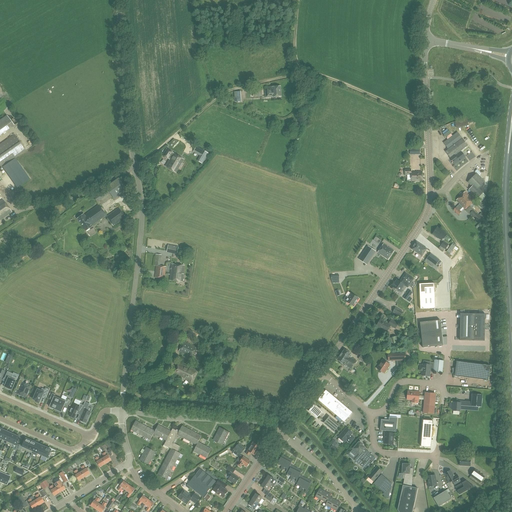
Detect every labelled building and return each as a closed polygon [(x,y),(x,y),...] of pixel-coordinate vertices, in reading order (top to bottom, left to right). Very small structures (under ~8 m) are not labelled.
[(265,88),(266,98),(282,97),(281,87),(265,88)] [(0,120),(0,134),(14,125),(7,115),(0,120)] [(456,128),(469,125),(467,119),(454,122),(456,128)] [(445,151),(455,164),(465,157),(461,152),(455,157),(454,156),(467,146),(462,139),(461,140),(460,139),(461,138),(457,133),(444,143),(448,149),(445,151)] [(0,144),(0,168),(25,150),(14,135),(0,144)] [(165,166),(176,173),(184,159),(166,149),(163,155),(170,159),(165,166)] [(209,153),(204,150),(199,158),(204,161),(209,153)] [(472,152),(468,156),(473,160),(477,157),(472,152)] [(411,175),(411,181),(422,181),(422,172),(413,172),(413,173),(411,173),(411,169),(405,170),(405,175),(411,175)] [(478,198),(481,202),(486,197),(482,193),(483,192),(485,182),(477,173),(468,182),(472,187),(469,190),(477,199),(478,198)] [(94,197),(98,203),(110,194),(113,197),(126,188),(119,179),(94,197)] [(10,193),(16,202),(24,197),(18,188),(10,193)] [(465,200),(470,205),(474,201),(465,192),(461,196),(465,200)] [(456,200),(465,210),(470,205),(465,200),(461,196),(456,200)] [(0,220),(12,212),(3,200),(0,201),(0,220)] [(77,219),(86,231),(92,226),(107,215),(99,205),(85,215),(84,214),(77,219)] [(453,210),(458,215),(461,212),(456,207),(453,210)] [(107,217),(113,226),(126,217),(119,208),(107,217)] [(469,214),(477,222),(481,218),(473,210),(469,214)] [(432,234),(442,240),(446,233),(437,227),(432,234)] [(408,261),(420,269),(426,262),(416,255),(418,253),(422,256),(427,249),(417,242),(411,249),(414,251),(413,253),(408,261)] [(456,244),(453,242),(446,251),(449,253),(456,244)] [(378,253),(388,260),(394,251),(384,244),(378,253)] [(167,252),(177,254),(177,252),(181,253),(182,249),(178,248),(179,247),(168,245),(167,252)] [(368,246),(361,257),(369,263),(376,252),(368,246)] [(427,263),(437,271),(438,269),(437,269),(438,268),(447,256),(442,253),(442,252),(437,258),(431,253),(427,258),(427,260),(428,261),(427,263)] [(155,278),(165,279),(166,267),(160,266),(161,255),(156,254),(154,266),(156,266),(155,278)] [(170,280),(183,282),(184,274),(183,274),(184,266),(172,264),(170,280)] [(395,289),(400,291),(403,285),(408,288),(409,286),(412,288),(414,284),(412,282),(414,279),(405,273),(399,282),(397,280),(395,283),(394,282),(390,287),(394,290),(395,289)] [(418,284),(420,310),(435,308),(433,283),(418,284)] [(403,298),(410,302),(412,299),(410,297),(413,293),(409,290),(403,298)] [(343,300),(353,307),(359,299),(351,293),(348,298),(346,296),(343,300)] [(400,317),(410,319),(411,316),(412,316),(413,311),(405,309),(404,313),(403,313),(403,312),(395,307),(392,312),(400,317)] [(463,317),(460,343),(484,345),(486,319),(463,317)] [(376,326),(386,333),(390,326),(395,329),(398,324),(391,319),(389,323),(381,319),(376,326)] [(439,323),(419,324),(421,350),(441,348),(439,323)] [(187,335),(196,339),(199,334),(189,329),(187,335)] [(388,338),(391,347),(399,345),(398,342),(401,341),(399,336),(388,338)] [(179,351),(192,358),(197,348),(184,342),(179,351)] [(352,354),(344,349),(337,360),(341,362),(341,364),(343,365),(344,364),(351,369),(357,361),(350,357),(352,354)] [(388,354),(388,361),(406,360),(406,353),(388,354)] [(358,359),(365,364),(368,360),(360,355),(358,359)] [(376,368),(385,374),(390,365),(382,359),(376,368)] [(444,361),(435,360),(435,363),(434,372),(443,373),(444,361)] [(459,377),(489,381),(491,366),(457,361),(456,368),(452,368),(454,378),(458,377),(459,377)] [(185,380),(191,383),(197,370),(190,367),(190,368),(179,363),(174,374),(185,379),(185,380)] [(430,377),(430,372),(431,365),(424,364),(423,366),(421,365),(420,371),(423,371),(422,376),(430,377)] [(4,387),(5,387),(5,388),(9,390),(9,389),(11,390),(15,379),(12,377),(13,374),(7,372),(4,378),(7,380),(4,387)] [(22,382),(23,381),(20,379),(16,387),(19,389),(17,394),(25,398),(26,395),(27,395),(29,391),(28,391),(30,386),(22,382)] [(37,390),(36,390),(35,394),(36,394),(33,399),(36,401),(36,402),(39,403),(41,399),(42,399),(43,396),(46,397),(50,390),(46,388),(45,389),(42,388),(41,391),(38,389),(37,390)] [(318,400),(345,422),(353,412),(326,390),(318,400)] [(412,403),(418,403),(418,401),(419,401),(420,392),(415,392),(408,392),(408,400),(413,400),(412,403)] [(53,408),(56,409),(61,398),(55,396),(56,394),(52,393),(49,399),(53,401),(50,408),(53,409),(53,408)] [(424,413),(434,414),(436,394),(426,393),(424,413)] [(473,394),(472,402),(455,401),(454,403),(451,403),(451,408),(454,409),(454,411),(460,412),(460,409),(479,411),(479,407),(482,407),(483,395),(473,394)] [(61,398),(56,409),(61,412),(64,405),(67,406),(70,400),(67,399),(66,400),(61,398)] [(81,421),(85,423),(85,422),(86,423),(88,417),(89,418),(91,414),(90,414),(90,413),(86,411),(90,404),(85,402),(84,406),(79,415),(82,416),(80,420),(81,421)] [(77,414),(79,415),(84,406),(81,404),(79,407),(74,405),(72,409),(72,408),(70,412),(71,412),(69,416),(75,418),(77,414)] [(309,411),(317,418),(322,411),(315,405),(309,411)] [(324,423),(334,432),(338,427),(340,428),(343,425),(339,422),(338,424),(330,417),(324,423)] [(385,431),(385,432),(388,433),(388,431),(396,432),(397,418),(389,417),(389,420),(381,420),(380,431),(385,431)] [(423,420),(421,446),(431,447),(433,421),(423,420)] [(138,433),(143,424),(136,421),(131,430),(138,433)] [(149,427),(143,424),(138,433),(144,437),(149,427)] [(153,434),(160,437),(165,428),(159,425),(155,431),(153,434)] [(179,432),(177,435),(184,438),(189,429),(182,426),(179,432)] [(155,431),(149,427),(144,437),(150,440),(153,434),(155,431)] [(217,434),(226,439),(229,432),(220,427),(217,434)] [(171,432),(165,428),(160,437),(166,441),(171,432)] [(351,435),(353,433),(347,428),(339,437),(345,443),(347,440),(350,443),(354,438),(351,435)] [(179,432),(173,429),(165,445),(171,449),(177,452),(180,446),(174,443),(177,437),(176,437),(177,435),(179,432)] [(195,433),(189,429),(184,438),(190,442),(195,433)] [(2,440),(7,441),(7,442),(10,433),(6,431),(2,440)] [(388,433),(385,432),(384,444),(393,445),(394,433),(388,433)] [(7,442),(7,441),(6,444),(11,446),(12,444),(11,444),(15,435),(10,433),(7,442)] [(202,436),(195,433),(190,442),(197,445),(198,442),(202,436)] [(213,440),(222,445),(226,439),(217,434),(213,440)] [(15,449),(18,450),(20,445),(17,443),(20,437),(15,435),(11,444),(12,444),(16,446),(15,449)] [(27,451),(31,441),(26,438),(23,446),(20,445),(18,450),(20,451),(22,449),(27,451)] [(32,453),(36,443),(31,441),(27,451),(32,453)] [(205,446),(198,442),(193,451),(200,455),(205,446)] [(246,454),(249,456),(251,453),(254,455),(260,447),(253,442),(248,451),(246,454)] [(354,460),(366,470),(376,458),(373,456),(370,459),(365,454),(366,453),(363,450),(365,448),(362,445),(362,444),(360,442),(360,443),(359,443),(351,452),(355,456),(356,455),(357,457),(354,460)] [(41,445),(36,443),(32,453),(37,456),(38,453),(37,453),(41,445)] [(232,451),(238,457),(245,449),(239,443),(232,451)] [(46,447),(41,445),(37,453),(38,453),(42,455),(42,456),(46,447)] [(212,449),(205,446),(200,455),(207,458),(212,449)] [(42,456),(42,455),(42,457),(47,459),(49,455),(49,456),(51,452),(50,452),(51,449),(46,447),(42,456)] [(143,454),(152,459),(156,452),(146,447),(143,454)] [(168,455),(177,460),(180,453),(177,452),(171,449),(168,455)] [(102,458),(106,464),(112,460),(108,455),(106,452),(102,454),(104,457),(102,458)] [(140,460),(149,465),(152,459),(143,454),(140,460)] [(165,462),(174,466),(177,460),(168,455),(165,462)] [(237,465),(241,467),(243,464),(247,467),(250,461),(244,457),(243,457),(240,455),(237,460),(240,462),(237,465)] [(283,466),(287,458),(282,455),(278,463),(282,466),(280,468),(283,470),(284,467),(283,466)] [(97,462),(100,468),(106,464),(102,458),(101,460),(99,456),(95,459),(97,462)] [(293,461),(287,458),(283,466),(284,467),(287,468),(286,471),(288,472),(289,469),(290,465),(293,461)] [(460,466),(471,466),(471,458),(460,458),(460,466)] [(161,468),(170,473),(174,466),(165,462),(161,468)] [(399,511),(413,511),(418,489),(411,487),(411,480),(412,480),(412,478),(411,478),(411,474),(410,474),(411,465),(409,465),(409,464),(405,463),(405,465),(403,464),(403,474),(406,474),(398,510),(399,511)] [(81,472),(85,477),(90,474),(87,468),(86,468),(84,465),(81,467),(83,471),(81,472)] [(292,476),(296,468),(290,465),(289,469),(288,472),(287,474),(291,476),(290,479),(291,479),(292,480),(294,477),(292,476)] [(232,482),(235,484),(239,478),(232,474),(235,470),(228,466),(226,469),(230,472),(228,475),(231,476),(228,480),(231,483),(232,482)] [(383,495),(389,500),(392,484),(382,475),(381,476),(380,475),(383,472),(377,467),(368,477),(374,482),(378,477),(380,478),(374,484),(385,493),(383,495)] [(158,474),(167,479),(170,473),(161,468),(158,474)] [(302,471),(296,468),(292,476),(294,477),(297,479),(295,482),(297,482),(297,483),(299,480),(298,479),(300,476),(302,471)] [(187,485),(203,498),(216,481),(200,469),(187,485)] [(75,475),(79,481),(85,477),(81,472),(79,473),(77,470),(74,472),(76,475),(75,475)] [(471,477),(481,484),(486,477),(476,470),(471,477)] [(454,481),(456,485),(461,482),(458,475),(454,477),(451,471),(450,472),(449,471),(446,473),(447,473),(445,474),(450,483),(454,481)] [(10,477),(5,475),(2,483),(7,485),(8,483),(9,483),(10,480),(9,479),(10,477)] [(265,480),(271,485),(273,486),(275,484),(273,482),(275,479),(268,475),(265,480)] [(299,480),(297,483),(297,484),(301,486),(299,489),(302,491),(303,488),(302,487),(306,479),(300,476),(298,479),(299,480)] [(427,477),(429,487),(431,487),(437,486),(436,476),(427,477)] [(302,487),(303,488),(306,489),(305,492),(307,493),(309,490),(308,490),(312,482),(306,479),(302,487)] [(57,487),(60,493),(66,489),(62,483),(62,484),(60,480),(56,483),(55,484),(57,487)] [(216,493),(224,498),(224,497),(225,498),(226,496),(226,495),(228,491),(225,489),(227,485),(219,480),(216,484),(217,484),(213,490),(216,492),(216,493)] [(274,487),(273,486),(271,485),(265,480),(261,486),(268,490),(269,487),(272,489),(274,487)] [(126,490),(129,486),(123,481),(120,486),(117,490),(120,492),(123,488),(126,490)] [(455,487),(460,494),(474,486),(466,481),(455,487)] [(51,491),(54,496),(60,493),(57,487),(55,488),(53,485),(49,487),(51,490),(51,491)] [(125,495),(129,498),(131,494),(135,490),(129,486),(126,490),(129,492),(128,494),(127,493),(125,495)] [(315,497),(321,500),(325,492),(319,489),(315,497)] [(178,498),(187,504),(190,500),(195,504),(200,497),(195,493),(192,497),(184,490),(178,498)] [(446,490),(433,498),(439,507),(452,499),(446,490)] [(327,503),(330,497),(331,495),(325,492),(321,500),(327,503)] [(35,500),(39,506),(45,502),(41,497),(39,494),(35,496),(37,499),(35,500)] [(256,494),(252,499),(259,503),(262,498),(256,494)] [(142,502),(145,505),(149,500),(143,495),(139,500),(137,504),(140,506),(142,502)] [(18,498),(25,508),(28,506),(22,496),(18,498)] [(91,506),(96,509),(100,504),(98,503),(100,499),(97,497),(95,501),(94,500),(91,506)] [(326,505),(331,508),(335,500),(330,497),(327,503),(326,505)] [(39,506),(35,500),(33,502),(31,498),(28,500),(30,504),(33,509),(39,506)] [(249,504),(255,509),(257,505),(260,507),(261,505),(259,503),(252,499),(249,504)] [(146,510),(147,511),(148,511),(151,509),(155,504),(149,500),(145,505),(148,507),(146,510)] [(331,508),(337,511),(341,503),(335,500),(331,508)] [(114,504),(114,503),(111,507),(113,509),(116,505),(118,507),(120,504),(116,501),(114,504)] [(96,509),(100,511),(102,511),(105,508),(107,504),(104,502),(102,505),(100,504),(96,509)] [(128,507),(134,511),(137,507),(132,503),(128,507)] [(304,511),(306,510),(304,509),(301,508),(302,505),(300,503),(298,506),(299,507),(296,511),(304,511)]
